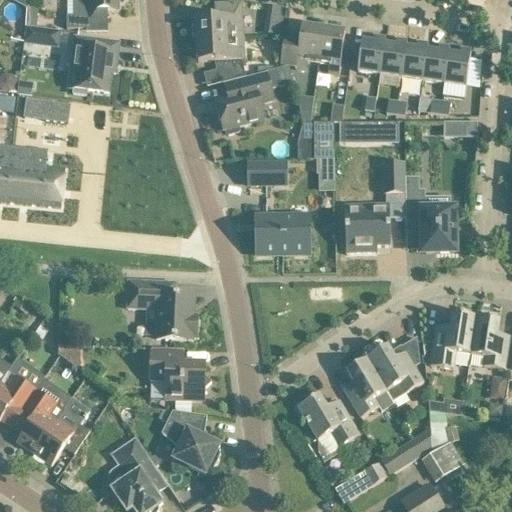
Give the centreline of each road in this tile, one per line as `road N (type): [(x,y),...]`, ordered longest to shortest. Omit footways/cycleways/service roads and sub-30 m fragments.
road 1 (tertiary): [(249,393),(232,284),(157,38),(154,0)]
road 2 (residential): [(484,287),(407,295),(249,393)]
road 3 (residential): [(484,287),(500,25)]
road 4 (residential): [(500,25),(328,0)]
